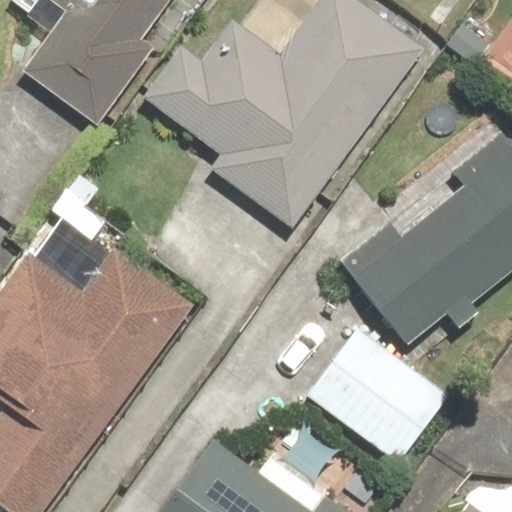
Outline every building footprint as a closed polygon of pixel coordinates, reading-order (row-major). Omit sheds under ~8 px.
[(174,0),(34,0),(61,19),(19,76),(95,131),(151,55),(140,47),(174,0)] [(175,54),(139,104),(217,159),(204,176),(293,238),(421,57),(339,0),(318,0),(276,60),(229,27),(199,71),(175,54)] [(511,155),(497,136),(332,265),(400,352),(511,264),(511,155)] [(0,412),(0,511),(47,511),(193,311),(111,252),(78,298),(23,258),(0,290),(0,411),(0,412)] [(350,331),(300,401),(391,467),(442,398),(350,331)] [(302,511),(209,445),(160,511),(302,511)]
